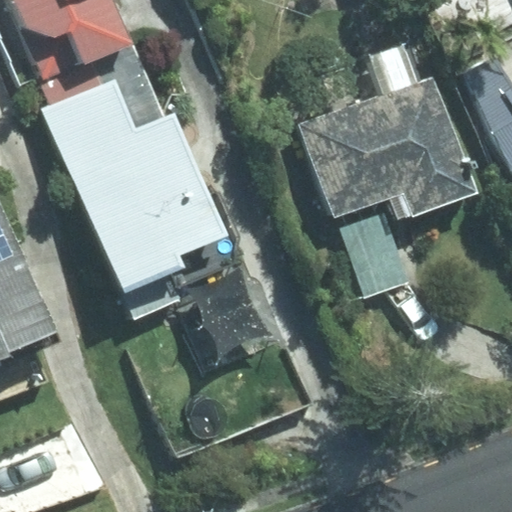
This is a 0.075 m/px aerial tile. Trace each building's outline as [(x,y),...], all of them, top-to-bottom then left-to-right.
[(3,0),(45,99),(132,63),(106,0),(3,0)] [(511,79),(507,83),(489,55),(461,73),(495,156),(511,182),(511,79)] [(427,75),(294,121),(327,215),(393,192),(400,212),(467,188),(427,75)] [(107,80),(37,109),(111,287),(174,262),(169,250),(214,231),(164,111),(127,127),(107,80)] [(379,213),(338,227),(362,295),(403,280),(379,213)] [(0,350),(43,334),(0,225),(0,350)]
